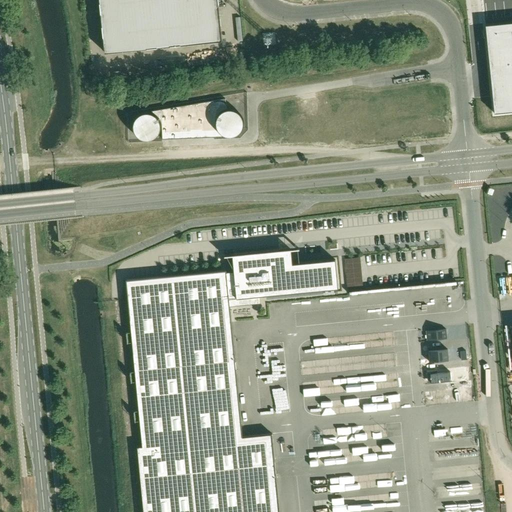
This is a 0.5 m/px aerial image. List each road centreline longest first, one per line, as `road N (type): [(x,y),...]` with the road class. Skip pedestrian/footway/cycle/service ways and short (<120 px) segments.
road 1 (unclassified): [(0,214),(469,166)]
road 2 (unclassified): [(468,153),(0,203)]
road 3 (secondary): [(44,511),(0,83)]
road 4 (unclassified): [(262,0),(298,15),(418,3),(434,9),(454,35),(468,153)]
road 5 (unclassified): [(469,166),(497,446),(511,466)]
